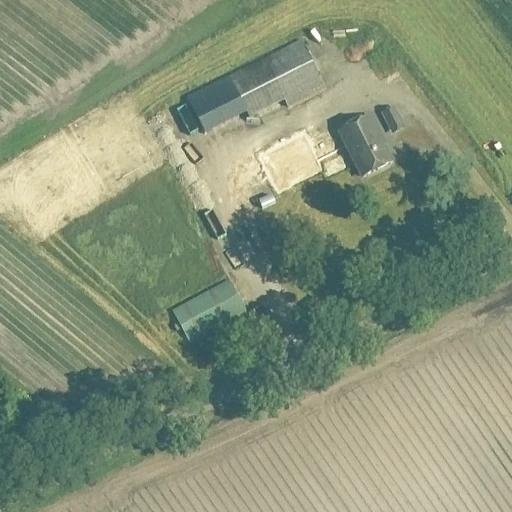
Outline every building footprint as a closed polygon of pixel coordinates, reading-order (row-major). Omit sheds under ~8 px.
[(290,110),(329,91),(304,42),(232,76),(233,78),(194,95),(212,130),(248,114),(252,121),(286,104),(290,110)] [(351,47),(355,58),(370,53),(366,42),(351,47)] [(395,134),(407,128),(397,108),(384,115),(395,134)] [(394,163),(381,139),(383,138),(372,118),(342,133),(365,177),(394,163)] [(306,133),(263,155),(281,191),(324,169),(306,133)] [(172,313),(189,344),(247,313),(231,282),(172,313)]
